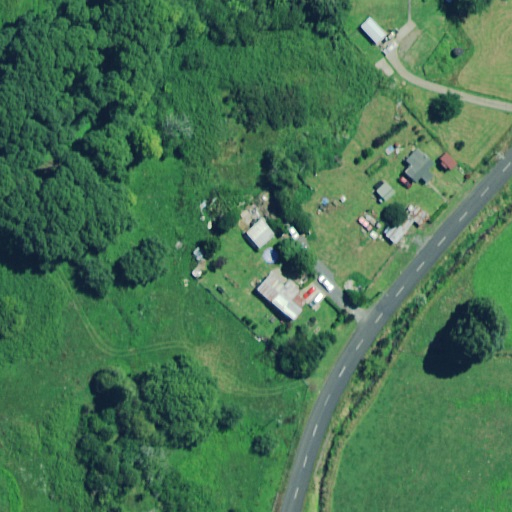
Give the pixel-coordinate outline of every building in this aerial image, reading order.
[(411,20),(425,0),(411,0),(402,13),(411,20)] [(384,36),(369,19),(360,27),(375,44),(384,36)] [(432,164),(416,149),(405,161),(409,165),(402,173),(413,183),(418,177),(425,184),(433,176),(426,170),(432,164)] [(456,163),(444,154),(437,164),(449,173),(456,163)] [(393,242),(412,222),(417,226),(427,216),(413,203),(404,213),(384,234),(393,242)] [(275,234),(263,219),(244,233),(256,248),(275,234)] [(298,288),(274,267),(254,290),(290,321),(299,310),(288,300),(298,288)]
